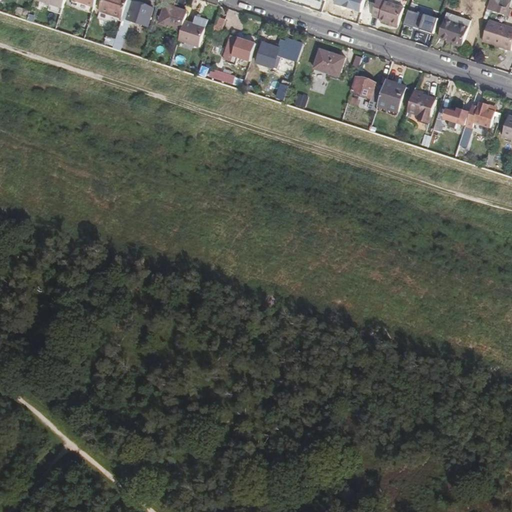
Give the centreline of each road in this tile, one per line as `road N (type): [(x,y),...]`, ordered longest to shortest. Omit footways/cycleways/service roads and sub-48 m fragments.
road 1 (track): [(511,211),(27,56)]
road 2 (residential): [(511,90),(250,0)]
road 3 (track): [(0,381),(153,511)]
